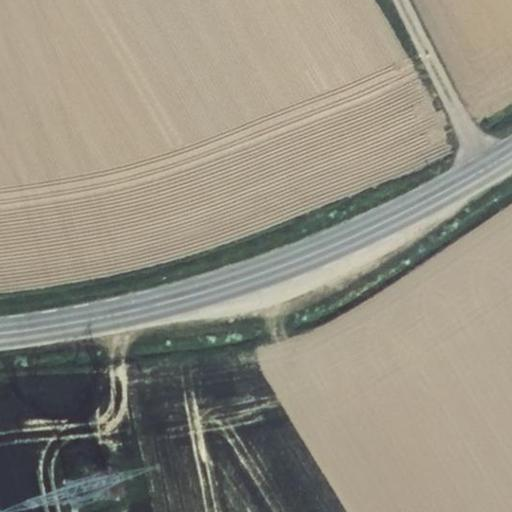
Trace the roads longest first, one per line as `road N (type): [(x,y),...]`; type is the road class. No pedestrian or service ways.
road 1 (tertiary): [(511,155),(347,240),(205,293),(0,334)]
road 2 (track): [(401,0),(487,170)]
